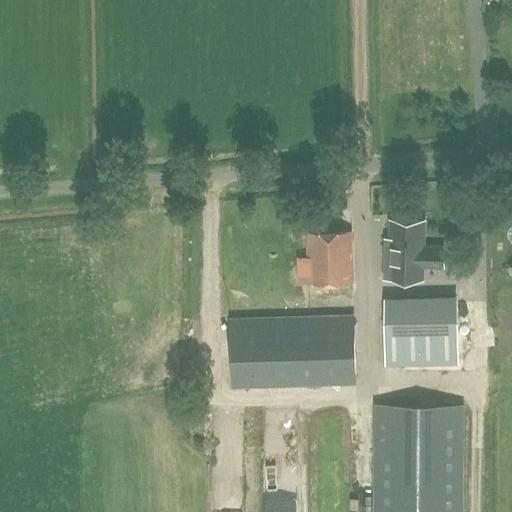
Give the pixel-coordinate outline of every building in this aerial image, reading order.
[(386,238),(386,247),(385,276),(422,278),(422,265),(444,266),(444,248),(423,247),(424,222),(391,221),(391,238),(386,238)] [(308,284),(353,283),(351,230),(307,231),(308,284)] [(463,295),(388,297),(390,365),(424,364),(424,369),(464,368),(463,295)] [(353,316),(231,319),(233,388),(355,385),(353,316)] [(462,511),(463,405),(375,404),(373,511),(462,511)]
